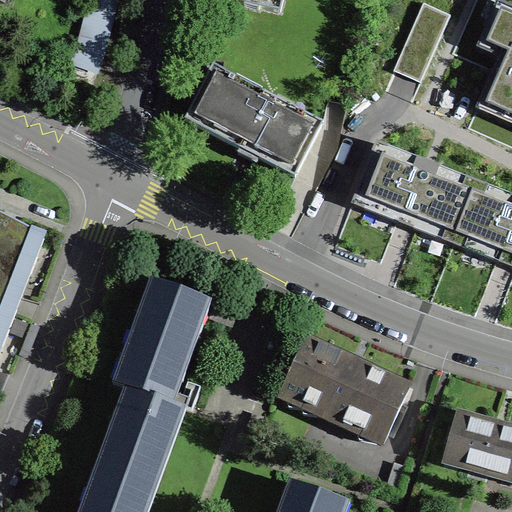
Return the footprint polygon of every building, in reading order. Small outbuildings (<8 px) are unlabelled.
[(84,24),(77,49),(101,57),(109,31),(116,5),(116,0),(89,0),(84,24)] [(228,0),(244,4),(244,6),(259,10),(260,7),(281,12),(283,0),(228,0)] [(511,7),(510,7),(502,26),(489,20),(476,49),(498,59),(476,110),(511,126),(511,7)] [(97,69),(101,59),(77,50),(72,62),(95,74),(97,69)] [(323,124),(299,112),(297,116),(273,104),(276,99),(260,91),(258,96),(234,83),(236,79),(213,67),(185,121),(240,150),(237,155),(247,160),(256,165),(259,160),(295,178),(323,124)] [(402,226),(453,246),(478,183),(376,143),(351,206),(371,214),(375,205),(395,213),(391,222),(402,226)] [(511,269),(511,196),(478,183),(453,246),(471,253),(475,244),(495,252),(491,261),(504,266),(511,269)] [(0,326),(35,236),(0,217),(0,326)] [(141,511),(180,407),(168,403),(205,302),(160,284),(122,388),(134,393),(90,511),(141,511)] [(309,339),(283,395),(384,443),(411,386),(358,362),(309,339)] [(458,415),(444,462),(511,481),(511,429),(507,429),(499,426),(458,415)] [(336,511),(341,501),(340,501),(340,500),(295,485),(285,511),(336,511)]
